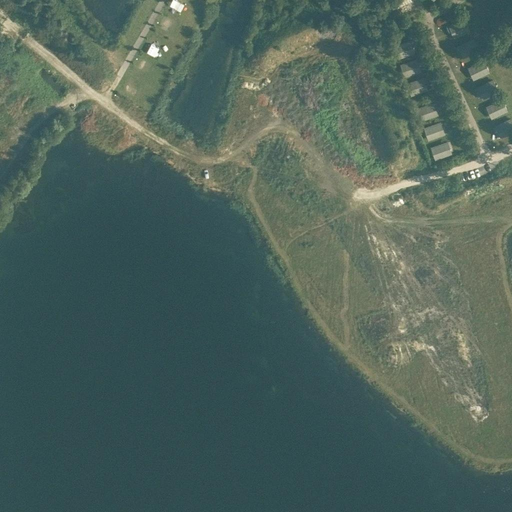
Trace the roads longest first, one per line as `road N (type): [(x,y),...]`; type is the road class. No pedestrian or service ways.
road 1 (track): [(372,197),(343,189),(291,132),(267,134),(219,161),(197,161),(3,21)]
road 2 (track): [(0,178),(40,123),(62,104),(95,93)]
